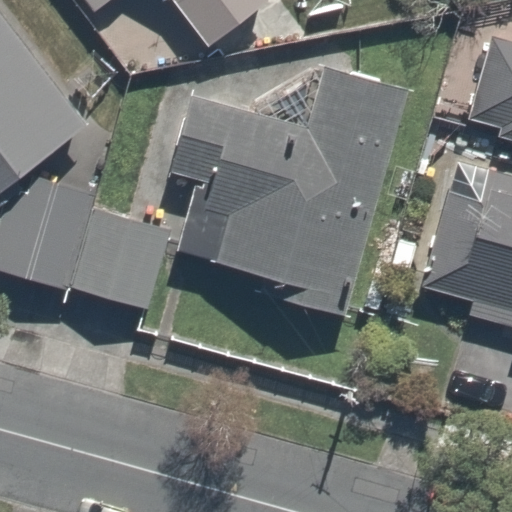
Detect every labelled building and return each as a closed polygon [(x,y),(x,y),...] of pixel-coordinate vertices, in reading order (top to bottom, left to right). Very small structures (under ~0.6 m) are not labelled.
[(78,0),(80,2),(83,0),(157,0),(187,41),(245,0),(78,0)] [(0,12),(0,172),(78,113),(0,12)] [(511,40),(488,34),(458,144),(511,158),(511,40)] [(152,168),(170,173),(185,177),(168,239),(254,263),(248,284),(347,312),(412,79),(323,55),(304,122),(175,86),(152,168)] [(511,158),(458,144),(417,300),(511,325),(511,339),(508,352),(511,353),(511,158)] [(156,222),(0,178),(0,264),(134,302),(156,222)]
